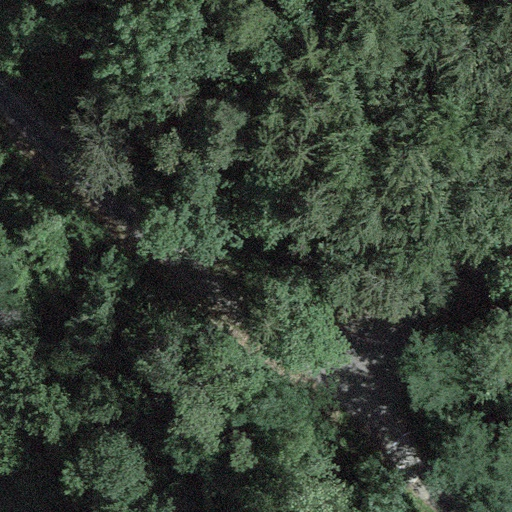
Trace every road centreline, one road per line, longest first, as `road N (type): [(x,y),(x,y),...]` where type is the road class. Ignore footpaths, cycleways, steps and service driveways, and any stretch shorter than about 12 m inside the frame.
road 1 (track): [(0,94),(110,201),(335,380)]
road 2 (track): [(335,380),(393,323),(511,264)]
road 3 (track): [(456,511),(335,380)]
